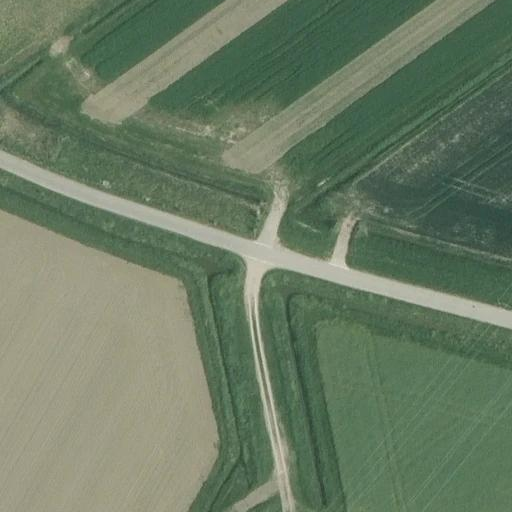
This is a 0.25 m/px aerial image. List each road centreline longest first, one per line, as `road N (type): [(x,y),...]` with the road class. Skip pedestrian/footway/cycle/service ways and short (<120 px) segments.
road 1 (unclassified): [(0,160),(113,208),(511,320)]
road 2 (track): [(256,252),(249,306),(290,511)]
